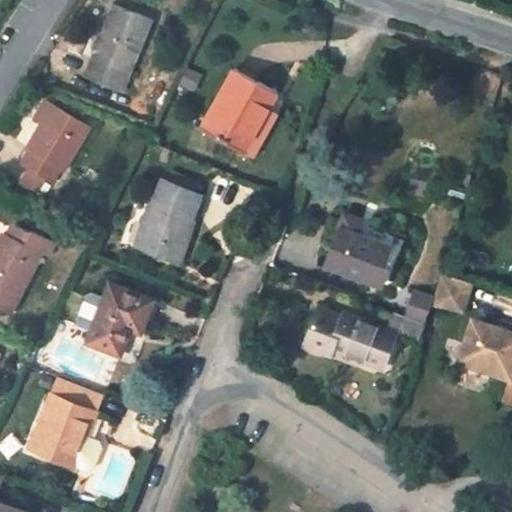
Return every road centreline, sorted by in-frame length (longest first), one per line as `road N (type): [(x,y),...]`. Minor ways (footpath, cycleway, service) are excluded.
road 1 (residential): [(207,373),(415,511)]
road 2 (residential): [(207,373),(154,511)]
road 3 (tertiary): [(511,40),(389,0)]
